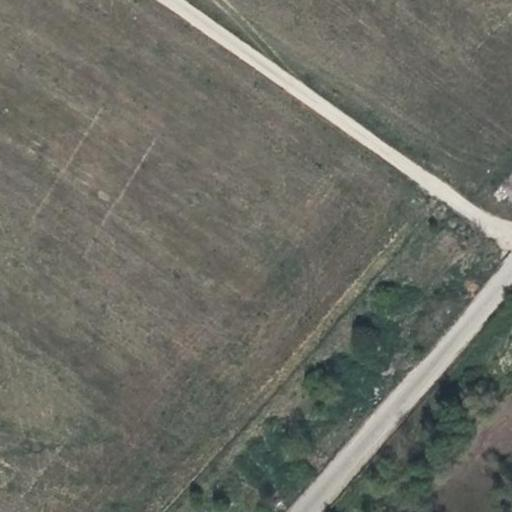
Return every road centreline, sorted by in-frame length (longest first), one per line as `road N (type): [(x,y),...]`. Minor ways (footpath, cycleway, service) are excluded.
road 1 (track): [(511,223),(187,0)]
road 2 (unclassified): [(308,511),(511,272)]
